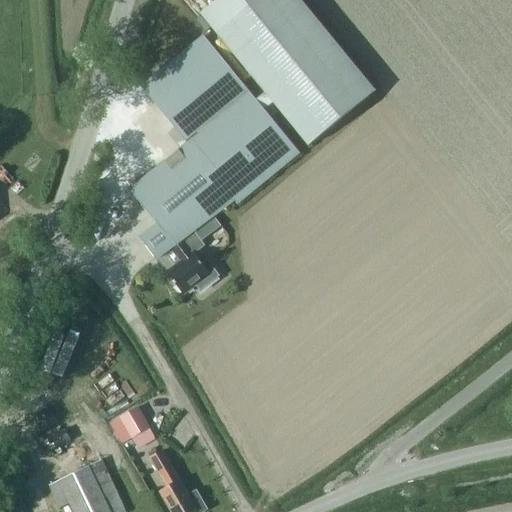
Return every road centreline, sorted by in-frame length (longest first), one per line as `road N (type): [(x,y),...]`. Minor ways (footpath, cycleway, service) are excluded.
road 1 (tertiary): [(0,368),(48,245),(120,0)]
road 2 (track): [(243,511),(127,309),(94,272),(48,245)]
road 3 (residential): [(376,483),(397,451),(511,359)]
road 4 (unclassified): [(376,483),(511,448)]
